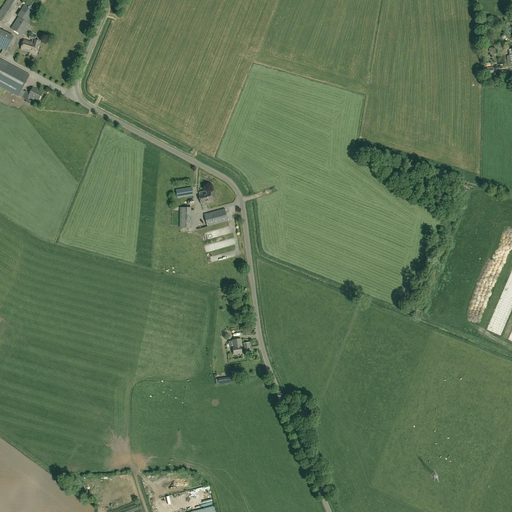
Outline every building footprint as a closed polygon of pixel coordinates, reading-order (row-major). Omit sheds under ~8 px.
[(0,20),(4,23),(18,2),(15,0),(7,0),(0,11),(0,20)] [(27,22),(39,4),(32,0),(26,0),(17,15),(27,22)] [(27,28),(29,24),(19,17),(11,29),(21,36),(23,34),(26,36),(29,30),(27,28)] [(14,37),(0,31),(0,49),(6,52),(14,37)] [(32,40),(31,42),(24,40),(21,50),(36,54),(40,41),(35,40),(36,37),(30,35),(29,39),(32,40)] [(30,75),(9,64),(0,58),(0,85),(19,96),(30,75)] [(30,93),(26,91),(22,98),(27,100),(29,96),(39,100),(42,94),(38,92),(38,91),(33,88),(30,93)] [(178,198),(193,195),(192,188),(176,191),(178,198)] [(210,193),(206,194),(206,191),(199,193),(200,196),(199,196),(201,204),(213,201),(210,193)] [(207,227),(228,221),(225,209),(204,215),(207,227)] [(221,230),(205,234),(207,241),(223,236),(221,230)] [(217,243),(221,250),(228,246),(225,239),(217,243)] [(210,245),(212,252),(219,250),(217,243),(210,245)] [(511,271),(502,302),(505,303),(506,299),(511,301),(511,300),(511,271)] [(489,328),(502,334),(510,313),(502,310),(501,311),(496,309),(489,328)] [(250,334),(249,326),(242,327),(243,335),(250,334)] [(242,354),(241,346),(242,346),(241,339),(233,340),(234,347),(233,347),(234,355),(242,354)]
